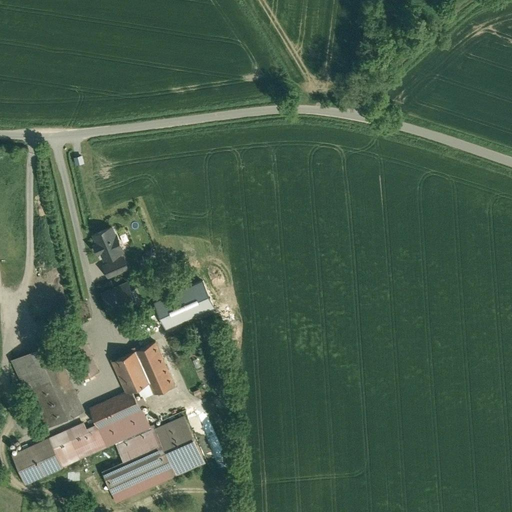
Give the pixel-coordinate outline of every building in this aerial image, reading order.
[(81,154),(73,156),(75,164),(84,162),(81,154)] [(115,236),(111,227),(94,234),(98,244),(97,244),(100,251),(101,251),(105,259),(122,252),(121,249),(122,248),(117,235),(115,236)] [(105,277),(128,270),(123,255),(100,262),(105,277)] [(137,304),(128,282),(102,293),(112,315),(137,304)] [(184,289),(152,303),(160,321),(192,306),(184,289)] [(99,371),(80,329),(65,336),(84,378),(99,371)] [(155,341),(113,360),(127,391),(133,389),(150,381),(155,392),(174,384),(155,341)] [(35,346),(10,358),(24,388),(49,376),(35,346)] [(69,373),(28,392),(44,427),(85,408),(69,373)] [(99,426),(92,429),(91,426),(86,429),(83,422),(66,430),(49,438),(62,465),(107,445),(150,426),(133,389),(127,391),(90,407),(99,426)] [(151,429),(118,444),(125,462),(159,447),(151,429)]
